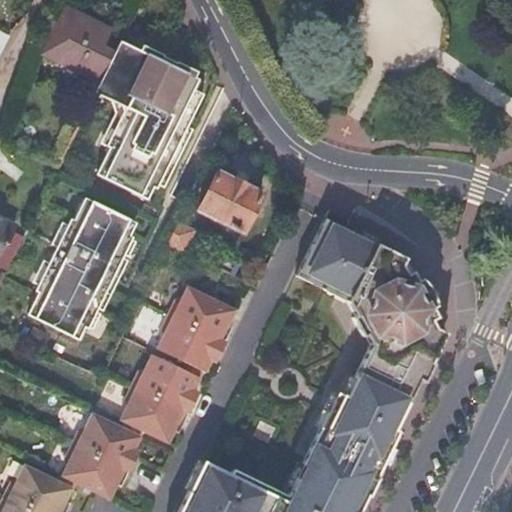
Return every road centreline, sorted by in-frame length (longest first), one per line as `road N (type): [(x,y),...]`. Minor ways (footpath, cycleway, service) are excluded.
road 1 (residential): [(208,0),(266,110),(302,149),(344,167),(468,179),(511,195)]
road 2 (residential): [(511,279),(398,511)]
road 3 (tertiary): [(455,511),(511,397)]
